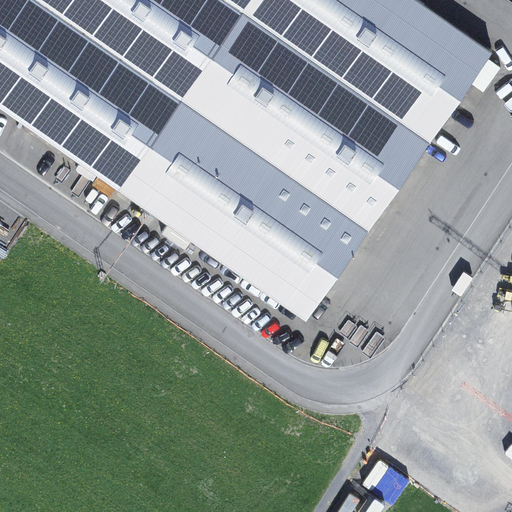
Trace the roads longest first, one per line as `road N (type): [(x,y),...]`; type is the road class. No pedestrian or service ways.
road 1 (residential): [(0,171),(278,366),(324,388),(366,384),(397,364),(511,191)]
road 2 (track): [(366,384),(363,441),(318,511)]
